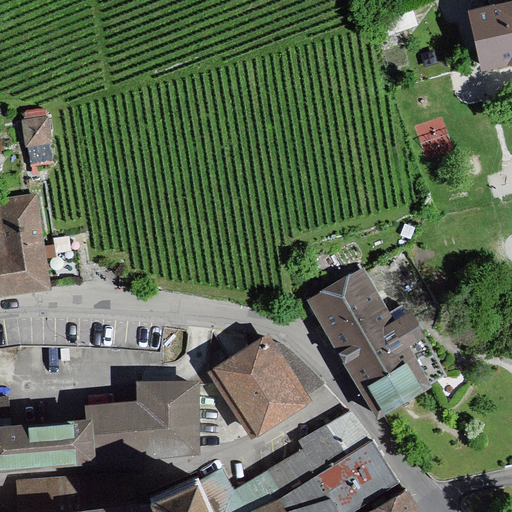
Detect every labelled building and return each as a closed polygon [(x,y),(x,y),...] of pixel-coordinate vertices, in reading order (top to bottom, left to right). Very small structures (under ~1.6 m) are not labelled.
[(483,66),(511,59),(511,0),(488,0),(491,10),(472,14),(483,66)] [(27,144),(50,141),(48,131),(53,130),(51,119),(24,122),(27,144)] [(0,294),(48,287),(35,196),(0,200),(0,248),(0,250),(0,294)] [(362,270),(310,300),(344,358),(409,319),(401,306),(389,314),(362,270)] [(413,326),(409,319),(344,358),(378,415),(444,374),(416,324),(413,326)] [(16,321),(0,322),(0,345),(20,343),(16,321)] [(162,327),(94,322),(16,321),(20,343),(20,344),(84,345),(159,350),(162,327)] [(322,381),(284,345),(266,339),(232,361),(228,356),(221,361),(224,366),(214,373),(252,431),(304,397),(302,395),(322,381)] [(86,409),(87,420),(92,459),(194,448),(195,385),(141,385),(141,404),(86,409)] [(0,397),(0,416),(9,415),(7,397),(0,397)] [(246,511),(316,474),(373,438),(351,412),(315,433),(320,441),(233,492),(221,470),(200,482),(213,511),(246,511)] [(0,466),(92,459),(87,420),(0,428),(0,466)] [(316,474),(339,511),(350,511),(400,482),(373,438),(316,474)] [(339,511),(316,474),(246,511),(339,511)] [(133,475),(18,482),(20,511),(72,511),(80,511),(135,508),(133,475)] [(152,504),(155,511),(213,511),(200,482),(198,476),(149,497),(152,504)] [(418,511),(405,488),(368,511),(418,511)]
